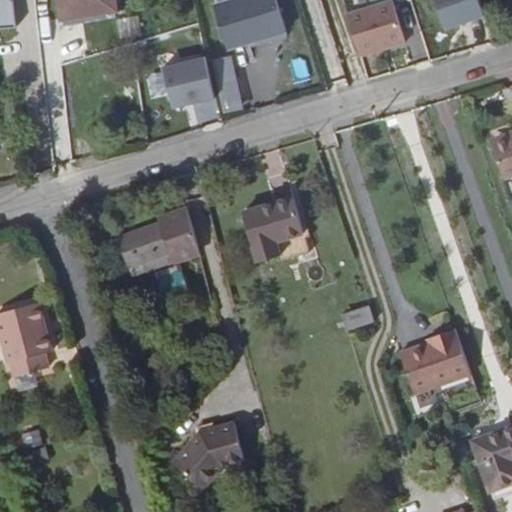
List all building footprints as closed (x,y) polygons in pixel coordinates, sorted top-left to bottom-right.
[(59,0),(62,14),(116,6),(115,0),(59,0)] [(250,0),(246,1),(258,39),(287,29),(278,0),(250,0)] [(379,0),(341,12),(355,54),(400,40),(387,0),(379,0)] [(434,0),(426,3),(436,35),(470,24),(461,0),(434,0)] [(255,40),(258,39),(246,1),(219,10),(232,53),(257,45),(255,40)] [(116,6),(62,14),(63,20),(117,13),(116,6)] [(120,32),(138,28),(135,14),(117,18),(120,32)] [(189,124),(220,116),(204,53),(162,64),(173,108),(184,105),(189,124)] [(151,95),(168,91),(163,68),(146,72),(151,95)] [(0,154),(13,151),(1,108),(0,108),(0,154)] [(511,136),(511,129),(493,136),(494,141),(511,136)] [(506,175),(511,172),(511,136),(494,141),(506,175)] [(289,194),(260,203),(276,254),(277,258),(306,250),(289,194)] [(194,250),(179,196),(148,206),(149,210),(108,221),(116,250),(119,261),(160,250),(163,259),(194,250)] [(276,254),(260,203),(239,209),(254,260),(276,254)] [(116,250),(108,221),(91,227),(99,256),(116,250)] [(157,272),(165,292),(187,284),(179,263),(157,272)] [(0,309),(0,323),(10,359),(53,347),(39,298),(32,300),(28,286),(0,293),(0,296),(3,309),(0,309)] [(368,299),(344,307),(349,324),(374,315),(368,299)] [(479,369),(460,317),(440,323),(444,334),(434,337),(409,345),(421,386),(479,369)] [(444,334),(440,323),(431,326),(434,337),(444,334)] [(245,462),(234,424),(207,433),(206,435),(197,438),(175,464),(204,491),(224,468),(245,462)] [(511,427),(500,431),(511,467),(511,427)] [(26,447),(44,443),(41,428),(23,432),(26,447)] [(497,498),(511,492),(511,467),(500,431),(477,439),(497,498)] [(449,511),(446,500),(410,510),(410,511),(449,511)]
